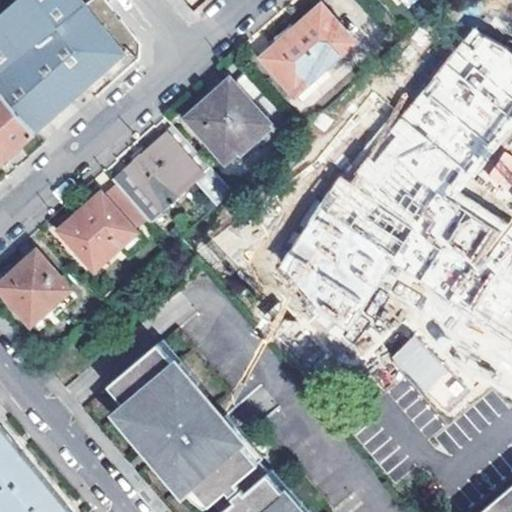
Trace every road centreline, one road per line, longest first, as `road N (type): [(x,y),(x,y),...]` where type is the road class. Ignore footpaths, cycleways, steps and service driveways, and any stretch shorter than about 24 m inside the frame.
road 1 (residential): [(0,219),(190,52)]
road 2 (residential): [(0,354),(131,511)]
